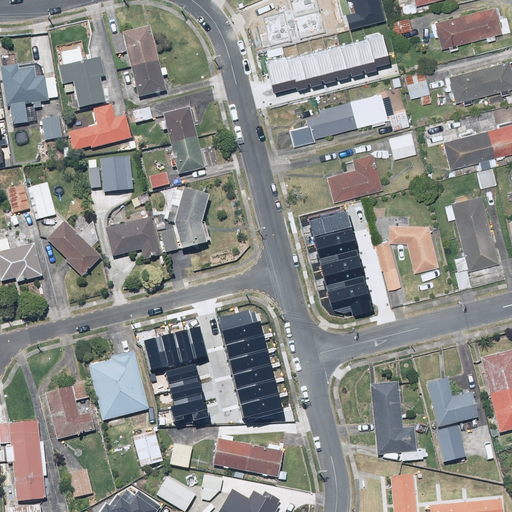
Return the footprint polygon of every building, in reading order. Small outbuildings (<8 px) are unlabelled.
[(286,35),(314,27),(315,31),(331,27),(331,24),(340,21),(336,7),(332,8),(329,0),(302,0),(304,4),(279,11),(286,35)] [(344,0),(350,23),(375,16),(370,0),(344,0)] [(493,35),(501,33),(495,6),(433,21),(440,48),(448,46),(449,51),(457,49),(456,44),(484,37),(485,42),(494,40),(493,35)] [(390,21),(395,42),(403,40),(401,32),(411,30),(408,17),(390,21)] [(148,27),(110,37),(115,55),(125,52),(137,98),(165,91),(148,27)] [(271,61),(276,82),(381,56),(375,35),(271,61)] [(100,58),(57,67),(61,86),(64,85),(66,94),(73,92),(77,109),(105,103),(99,79),(104,78),(100,58)] [(511,89),(511,70),(510,61),(447,77),(454,104),(462,102),(463,105),(471,103),(470,99),(499,92),(500,96),(508,94),(507,91),(511,89)] [(17,65),(0,68),(0,73),(11,126),(28,122),(25,107),(31,106),(31,110),(42,108),(41,103),(58,100),(54,79),(46,80),(45,77),(35,79),(32,67),(17,70),(17,65)] [(424,71),(403,76),(408,101),(419,98),(421,106),(431,103),(424,71)] [(314,139),(385,122),(379,95),(317,109),(318,115),(308,118),(310,126),(290,130),(294,148),(315,143),(314,139)] [(91,147),(92,149),(130,139),(124,117),(115,119),(112,106),(92,111),(96,127),(68,135),(73,152),(91,147)] [(153,119),(150,106),(130,111),(133,124),(153,119)] [(161,115),(163,121),(159,122),(162,132),(165,131),(176,174),(204,167),(188,108),(161,115)] [(409,126),(404,111),(388,117),(393,132),(409,126)] [(58,117),(39,120),(44,143),(62,139),(58,117)] [(493,167),(491,160),(511,154),(511,123),(441,142),(449,171),(478,163),(480,171),(492,168),(493,167)] [(415,154),(409,133),(386,139),(392,160),(415,154)] [(380,190),(371,153),(351,157),(354,171),(326,177),(332,202),(380,190)] [(128,155),(98,158),(102,194),(132,191),(128,155)] [(496,185),(492,168),(480,171),(474,172),(479,189),(496,185)] [(168,184),(165,172),(145,177),(148,190),(168,184)] [(56,215),(48,182),(27,188),(35,220),(56,215)] [(30,209),(23,185),(7,189),(13,213),(30,209)] [(201,223),(208,196),(181,189),(172,221),(178,249),(205,244),(201,223)] [(498,263),(480,196),(443,205),(447,221),(454,219),(467,271),(498,263)] [(362,200),(345,205),(348,217),(350,223),(367,218),(362,200)] [(346,211),(310,221),(334,311),(350,307),(353,317),(374,311),(348,217),(346,211)] [(160,256),(149,217),(104,229),(112,259),(139,251),(142,261),(160,256)] [(65,223),(46,242),(81,278),(101,260),(65,223)] [(428,227),(388,226),(388,242),(405,244),(412,274),(437,268),(428,227)] [(177,250),(173,230),(159,233),(163,252),(177,250)] [(0,282),(15,279),(16,283),(42,277),(34,244),(9,250),(6,240),(0,241),(0,282)] [(388,243),(375,246),(386,290),(400,287),(388,243)] [(256,308),(218,317),(221,332),(260,322),(256,308)] [(260,322),(221,332),(225,346),(264,337),(260,322)] [(185,329),(192,358),(206,355),(199,326),(185,329)] [(171,333),(178,361),(192,358),(185,329),(171,333)] [(157,336),(164,365),(178,361),(171,333),(157,336)] [(143,339),(150,368),(164,365),(157,336),(143,339)] [(264,337),(225,346),(229,361),(267,351),(264,337)] [(267,351),(229,361),(232,376),(271,366),(267,351)] [(511,430),(511,351),(480,360),(498,434),(511,430)] [(142,418),(140,412),(149,410),(133,353),(86,366),(102,423),(126,416),(128,422),(142,418)] [(195,363),(164,371),(168,387),(199,379),(195,363)] [(271,366),(232,376),(236,390),(274,381),(271,366)] [(199,379),(168,387),(172,402),(203,394),(199,379)] [(274,381),(236,390),(239,405),(278,395),(274,381)] [(447,381),(426,385),(435,428),(477,419),(472,393),(450,398),(447,381)] [(396,383),(369,385),(376,457),(400,454),(401,463),(426,460),(425,450),(414,451),(412,426),(401,427),(396,383)] [(73,389),(72,387),(41,395),(55,443),(93,432),(88,415),(79,417),(75,402),(88,398),(85,386),(73,389)] [(203,394),(172,402),(176,417),(192,413),(194,421),(209,416),(203,394)] [(278,395),(239,405),(243,419),(282,410),(278,395)] [(39,444),(38,421),(0,422),(0,443),(5,443),(6,463),(12,462),(14,501),(43,499),(42,476),(45,476),(43,444),(39,444)] [(464,459),(456,426),(434,431),(442,464),(464,459)] [(154,434),(133,439),(140,469),(161,464),(154,434)] [(217,435),(211,465),(279,478),(283,452),(277,451),(278,448),(268,446),(267,450),(232,444),(233,438),(217,435)] [(194,448),(174,443),(169,467),(188,471),(194,448)] [(86,471),(68,474),(72,500),(91,497),(86,471)] [(416,511),(414,475),(390,477),(391,487),(393,506),(393,511),(416,511)] [(164,477),(154,495),(183,511),(194,494),(164,477)] [(274,511),(280,503),(264,493),(262,498),(252,492),(248,500),(230,490),(217,511),(274,511)] [(107,506),(103,511),(160,511),(162,510),(139,495),(132,507),(118,498),(111,508),(107,506)] [(502,511),(501,499),(431,505),(431,511),(502,511)]
